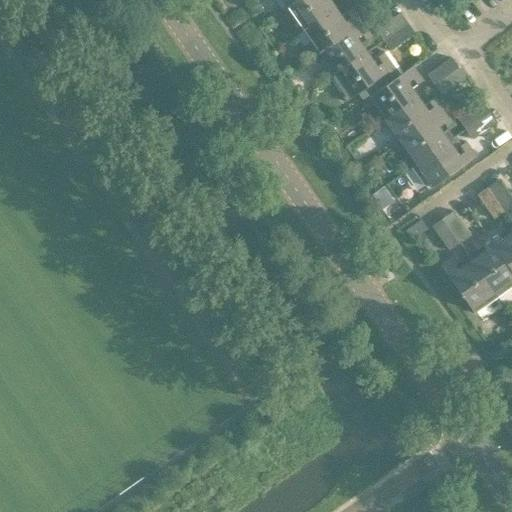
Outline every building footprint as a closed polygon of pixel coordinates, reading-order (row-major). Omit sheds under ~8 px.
[(277,4),(282,11),(297,0),(281,0),(282,1),(277,4)] [(291,15),(302,30),(334,8),(328,0),(297,0),(282,11),(287,18),(291,15)] [(308,49),(313,56),(362,22),(352,8),(340,16),(334,8),(302,30),(313,46),(308,49)] [(375,30),(383,41),(407,23),(400,13),(375,30)] [(323,59),(334,75),(365,53),(360,44),(372,36),(362,22),(313,56),(318,63),(323,59)] [(414,34),(407,23),(383,41),(390,51),(414,34)] [(364,88),(369,96),(400,75),(384,52),(371,61),(365,53),(334,75),(329,78),(345,101),(364,88)] [(434,85),(458,68),(451,58),(426,75),(434,85)] [(374,104),(385,120),(416,97),(411,89),(423,80),(413,66),(400,75),(369,96),(364,100),(369,107),(374,104)] [(465,78),(458,68),(434,85),(441,96),(465,78)] [(311,93),(303,98),(307,104),(309,106),(315,102),(315,99),(311,93)] [(391,138),(396,145),(444,111),(435,97),(422,106),(416,97),(385,120),(396,135),(391,138)] [(458,119),(465,130),(489,112),(482,102),(458,119)] [(405,148),(416,164),(448,142),(442,133),(454,125),(444,111),(396,145),(400,152),(405,148)] [(496,123),(489,112),(465,130),(472,140),(496,123)] [(453,150),(448,142),(416,164),(411,167),(427,190),(476,156),(466,142),(453,150)] [(511,202),(497,180),(486,188),(503,212),(511,205),(511,202)] [(376,191),(372,195),(382,209),(393,201),(383,187),(377,191),(376,191)] [(503,212),(486,188),(476,195),(493,219),(503,212)] [(452,212),(442,219),(458,243),(469,236),(452,212)] [(458,243),(442,219),(431,227),(448,251),(458,243)] [(499,223),(485,233),(511,271),(511,232),(507,235),(499,223)] [(479,255),(471,261),(497,298),(511,286),(511,271),(485,233),(471,243),(479,255)] [(474,314),(497,298),(471,261),(463,267),(454,255),(439,265),(474,314)]
